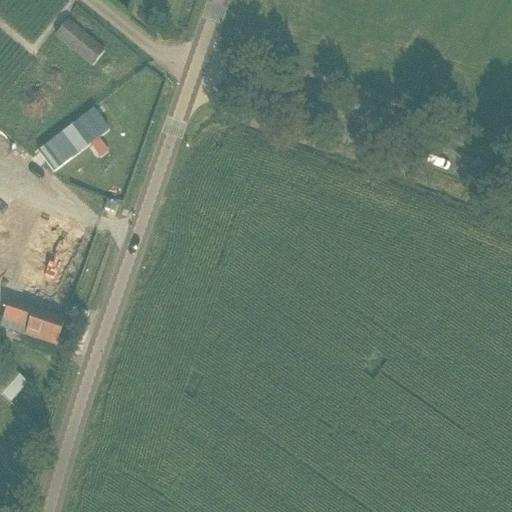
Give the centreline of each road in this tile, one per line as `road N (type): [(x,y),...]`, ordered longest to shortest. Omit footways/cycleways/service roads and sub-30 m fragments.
road 1 (tertiary): [(48,511),(190,74)]
road 2 (tertiary): [(511,185),(190,74)]
